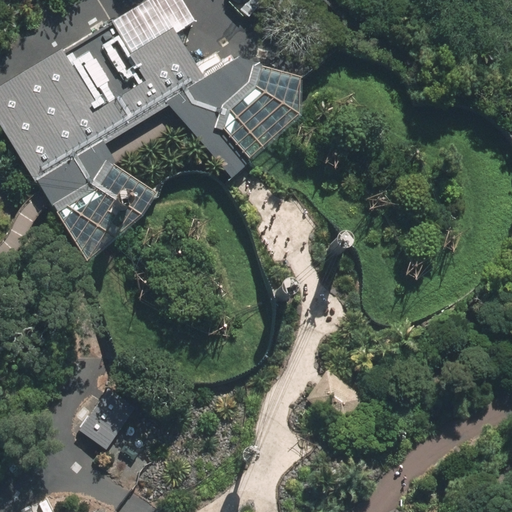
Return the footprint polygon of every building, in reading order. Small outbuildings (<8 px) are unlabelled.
[(189,0),(142,0),(0,80),(0,132),(40,196),(49,209),(84,264),(138,216),(155,193),(112,161),(109,149),(104,141),(163,102),(172,113),(231,179),(239,169),(247,161),(293,109),(300,77),(238,54),(203,75),(182,41),(206,25),(189,0)] [(250,16),(253,18),(257,19),(261,19),(264,18),(267,16),(269,12),(270,8),(270,5),(268,1),(267,0),(249,0),(248,1),(246,5),(246,9),(247,13),(250,16)] [(241,251),(232,261),(214,282),(236,301),(240,329),(283,329),(302,306),(293,297),(336,247),(299,214),(287,188),(256,183),(232,211),(231,242),(241,251)] [(196,265),(213,243),(191,226),(174,248),(196,265)] [(166,329),(168,268),(121,266),(119,327),(166,329)] [(370,397),(329,368),(307,398),(329,414),(347,427),(370,397)] [(104,383),(77,426),(108,445),(135,402),(104,383)]
